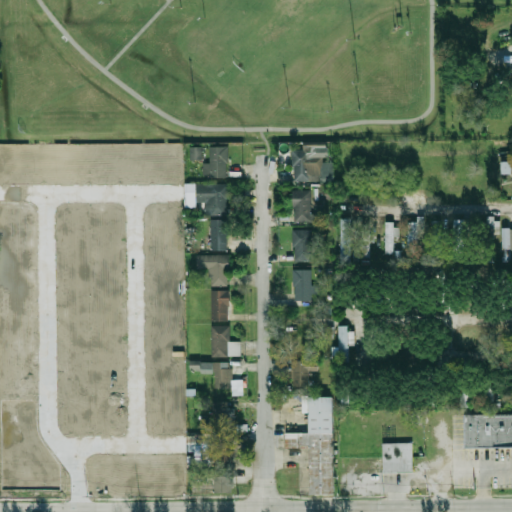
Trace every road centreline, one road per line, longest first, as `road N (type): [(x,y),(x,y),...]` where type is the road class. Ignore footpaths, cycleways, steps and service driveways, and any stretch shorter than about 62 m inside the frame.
road 1 (secondary): [(511,503),(0,509)]
road 2 (residential): [(265,511),(263,159)]
road 3 (residential): [(360,212),(511,210)]
road 4 (residential): [(365,313),(511,314)]
